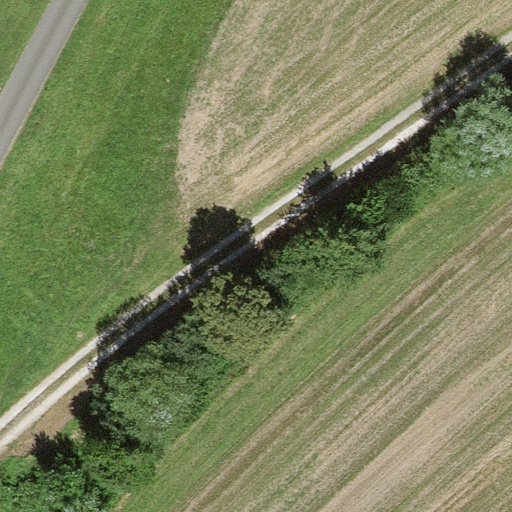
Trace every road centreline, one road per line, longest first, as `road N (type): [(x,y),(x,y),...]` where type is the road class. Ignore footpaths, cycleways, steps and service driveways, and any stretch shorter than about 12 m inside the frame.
road 1 (track): [(511,44),(81,371),(0,446)]
road 2 (unclassified): [(0,145),(67,0)]
